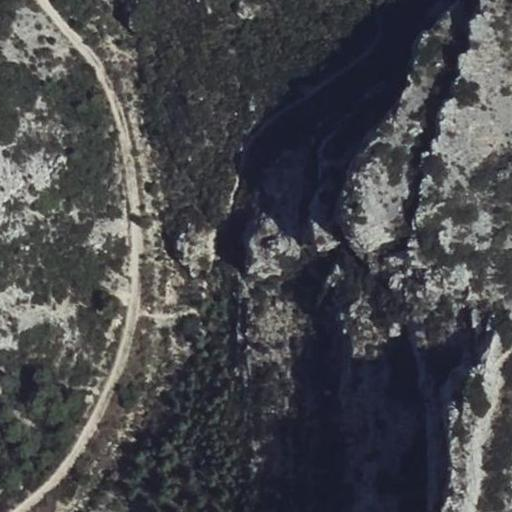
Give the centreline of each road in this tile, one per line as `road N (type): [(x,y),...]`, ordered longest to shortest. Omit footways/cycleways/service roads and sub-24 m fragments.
road 1 (track): [(135,183),(147,280),(136,338),(119,389),(70,473),(26,511)]
road 2 (track): [(40,0),(106,77),(135,183)]
